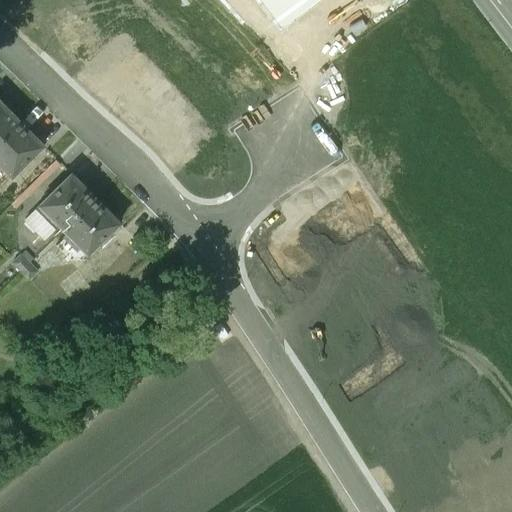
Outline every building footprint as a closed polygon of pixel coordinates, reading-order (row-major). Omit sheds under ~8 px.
[(257,0),(278,28),(315,0),(257,0)] [(0,101),(0,138),(18,122),(7,111),(7,108),(0,101)] [(28,132),(18,122),(0,138),(0,172),(1,173),(5,169),(11,176),(43,145),(31,132),(28,132)] [(71,173),(39,204),(46,211),(42,215),(55,228),(59,224),(63,229),(94,199),(83,188),(83,186),(71,173)] [(357,185),(265,247),(289,282),(313,266),(346,316),(415,270),(357,185)] [(104,210),(94,199),(63,229),(68,233),(64,237),(77,250),(81,246),(87,253),(119,222),(107,210),(104,210)]
